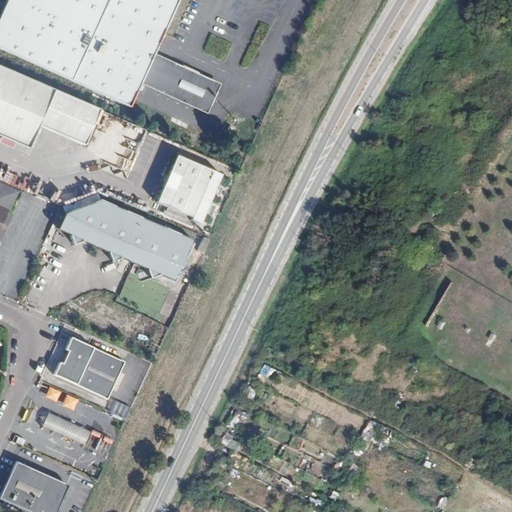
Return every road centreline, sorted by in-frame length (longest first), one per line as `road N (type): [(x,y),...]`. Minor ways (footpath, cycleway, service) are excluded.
road 1 (primary): [(162,511),(317,186),(422,0)]
road 2 (primary): [(397,0),(321,132),(138,511)]
road 3 (primary): [(149,511),(280,240)]
road 4 (primary): [(280,240),(425,0)]
road 5 (primary): [(400,0),(280,240)]
road 6 (unknown): [(2,428),(86,463),(101,453),(103,425),(27,381)]
road 7 (unclassified): [(0,310),(35,327),(27,381),(0,434)]
